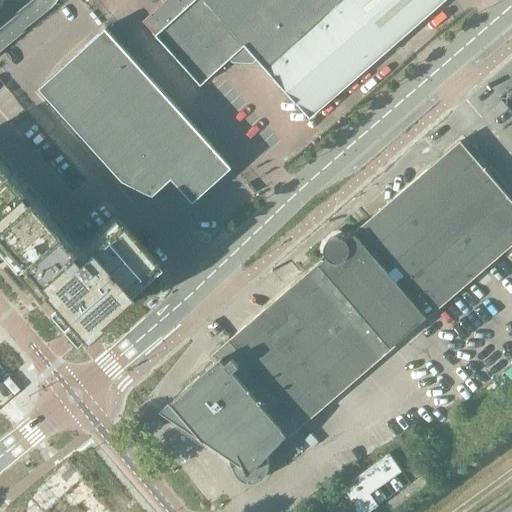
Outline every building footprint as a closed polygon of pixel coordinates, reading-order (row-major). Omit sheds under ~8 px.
[(144,22),(202,85),(231,59),(234,62),(253,63),(257,59),(311,118),(446,0),(168,0),(165,3),(144,22)] [(154,195),(173,178),(194,202),(233,167),(107,29),(41,89),(125,181),(154,195)] [(511,88),(502,97),(511,108),(511,88)] [(223,452),(232,469),(233,473),(234,474),(235,476),(237,478),(239,480),(241,482),(242,483),(244,484),(247,485),(249,485),(252,485),(253,485),(255,484),(257,484),(259,483),(261,482),(262,481),(264,479),(265,478),(266,476),(267,474),(268,473),(268,471),(268,470),(269,467),(268,465),(268,463),(267,461),(267,460),(266,458),(265,456),(283,440),(285,442),(425,325),(511,250),(511,200),(461,141),(393,199),(351,235),(353,237),(348,240),(344,237),(340,236),(336,236),(336,235),(337,233),(336,232),(335,234),(335,235),(334,237),(328,242),(325,243),(323,243),(323,245),(325,244),(327,244),(326,248),(326,253),(329,257),(325,261),(323,259),(306,274),(307,275),(293,288),(292,286),(213,354),(214,355),(217,353),(221,358),(185,389),(230,441),(221,449),(223,452)] [(0,241),(33,280),(35,278),(40,285),(39,286),(41,289),(42,288),(46,293),(46,294),(47,295),(47,294),(52,300),(52,301),(54,303),(59,308),(58,308),(59,309),(60,309),(65,315),(64,315),(75,327),(78,329),(77,330),(79,332),(81,330),(81,329),(86,324),(87,325),(89,323),(88,323),(94,318),(97,316),(96,316),(102,311),(102,312),(104,310),(104,309),(109,304),(110,305),(112,303),(111,302),(117,297),(118,298),(120,296),(119,296),(124,291),(125,292),(127,290),(127,289),(132,284),(133,285),(135,283),(134,282),(140,277),(141,278),(143,276),(142,275),(148,270),(148,271),(150,270),(150,269),(155,264),(156,265),(158,263),(156,260),(155,261),(153,258),(154,258),(118,217),(82,249),(74,241),(61,252),(48,236),(47,236),(33,220),(33,219),(19,204),(18,203),(11,195),(11,194),(0,182),(0,241)] [(342,487),(352,501),(359,511),(368,511),(380,504),(372,492),(403,470),(391,452),(372,465),(351,480),(342,487)]
